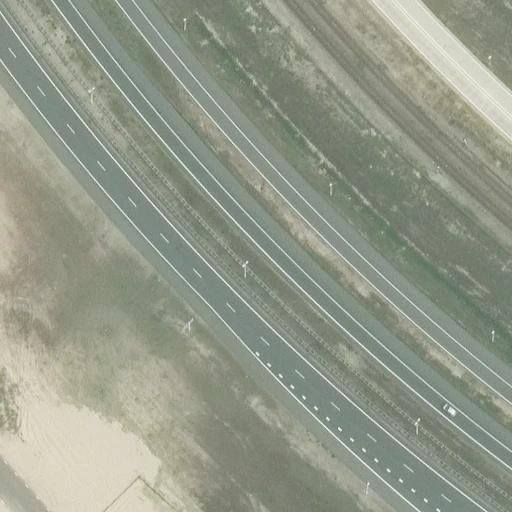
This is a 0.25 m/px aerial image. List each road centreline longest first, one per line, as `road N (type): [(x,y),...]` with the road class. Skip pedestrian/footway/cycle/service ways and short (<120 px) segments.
road 1 (trunk): [(0,43),(173,250),(271,349),(462,511)]
road 2 (secondary): [(511,460),(352,329),(268,248),(57,0)]
road 3 (secondary): [(511,394),(420,323),(335,242),(214,114),(122,0)]
